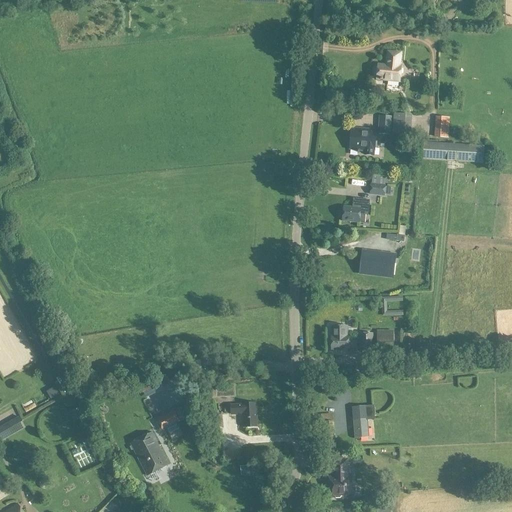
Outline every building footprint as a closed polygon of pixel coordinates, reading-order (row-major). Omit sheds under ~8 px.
[(377,80),(400,82),(402,68),(401,68),(402,54),(388,52),(387,65),(378,64),(377,80)] [(394,114),(392,141),(411,142),(412,116),(394,114)] [(379,116),(378,135),(392,136),(393,117),(379,116)] [(352,137),(351,150),(366,151),(366,156),(375,156),(377,132),(353,130),(352,137)] [(422,142),(421,161),(484,164),(485,146),(422,142)] [(385,187),(371,185),(370,195),(384,197),(385,187)] [(360,215),(369,216),(370,201),(354,199),(353,208),(345,207),(344,221),(359,223),(360,215)] [(406,247),(416,248),(418,234),(408,232),(406,247)] [(378,276),(388,277),(393,278),(394,264),(395,256),(363,252),(360,274),(370,275),(378,276)] [(331,326),(332,331),(332,351),(349,351),(348,326),(331,326)] [(394,331),(377,331),(378,350),(394,350),(394,331)] [(359,334),(360,349),(374,349),(373,334),(359,334)] [(163,389),(159,381),(141,390),(144,397),(151,393),(152,395),(163,389)] [(216,398),(235,397),(235,385),(216,386),(216,398)] [(98,405),(95,398),(87,401),(91,408),(98,405)] [(239,443),(239,431),(237,426),(237,420),(243,418),(231,418),(230,414),(230,409),(227,401),(222,401),(222,410),(225,422),(225,429),(229,443),(239,443)] [(232,415),(245,415),(245,427),(257,427),(256,404),(231,405),(232,415)] [(84,416),(79,407),(70,412),(75,421),(84,416)] [(185,407),(175,413),(174,411),(157,420),(163,432),(181,423),(191,417),(185,407)] [(27,429),(21,418),(0,429),(0,443),(0,444),(27,429)] [(369,437),(367,419),(355,421),(356,438),(369,437)] [(333,439),(332,421),(321,422),(322,440),(333,439)] [(131,444),(148,476),(169,465),(153,433),(131,444)] [(348,460),(333,460),(334,474),(336,474),(336,478),(329,478),(329,488),(333,488),(333,497),(353,496),(353,477),(349,477),(348,460)] [(363,460),(353,460),(353,468),(363,468),(363,471),(375,471),(375,463),(363,463),(363,460)] [(254,465),(241,467),(242,475),(255,474),(254,465)] [(0,499),(11,493),(1,477),(0,477),(0,499)] [(244,502),(231,507),(233,511),(239,511),(247,509),(244,502)]
